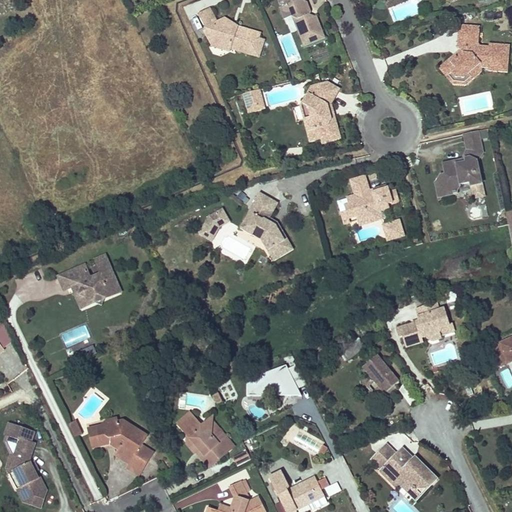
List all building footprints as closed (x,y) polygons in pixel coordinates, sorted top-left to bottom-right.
[(284,0),(287,6),(281,8),(286,20),(295,17),(302,20),(305,24),(302,30),(308,45),(330,36),(322,17),(318,19),(311,21),(310,17),(312,16),(313,12),(309,2),(304,0),(284,0)] [(210,9),(200,14),(208,28),(205,30),(213,45),(227,50),(231,48),(252,54),(253,52),(260,53),(264,41),(258,39),(259,36),(260,33),(232,24),(230,22),(225,25),(218,23),(217,23),(210,9)] [(189,20),(196,31),(201,28),(194,17),(189,20)] [(302,20),(295,17),(302,30),(305,24),(302,20)] [(481,27),(460,26),(459,47),(462,50),(466,50),(466,53),(460,58),(459,56),(452,62),(450,59),(440,68),(448,77),(453,74),(456,78),(467,78),(471,75),(476,80),(483,74),(483,70),(489,70),(489,73),(509,73),(510,46),(491,45),(491,47),(483,47),(481,44),(481,27)] [(466,53),(466,50),(462,50),(450,59),(452,62),(459,56),(460,58),(466,53)] [(454,85),(470,86),(476,80),(471,75),(467,78),(456,78),(453,74),(448,77),(454,85)] [(326,82),(310,87),(300,105),(306,109),(309,119),(302,121),(308,144),(318,141),(320,146),(340,141),(335,123),(331,123),(326,108),(330,107),(340,91),(326,82)] [(266,110),(261,90),(258,91),(262,107),(248,111),(249,114),(266,110)] [(262,107),(258,91),(243,95),(248,111),(262,107)] [(306,109),(300,105),(298,107),(302,121),(309,119),(306,109)] [(331,123),(335,123),(330,107),(326,108),(331,123)] [(474,132),(462,135),(464,143),(478,140),(477,132),(474,132)] [(482,153),(478,140),(464,143),(466,151),(461,160),(462,164),(456,165),(455,161),(442,164),(445,176),(440,177),(436,183),(452,194),(455,194),(459,186),(468,183),(469,187),(480,185),(475,164),(482,153)] [(363,180),(349,184),(353,198),(335,203),(338,211),(342,210),(345,220),(355,217),(363,215),(364,219),(378,215),(378,213),(388,210),(387,207),(398,204),(395,193),(387,194),(386,191),(368,196),(367,193),(363,180)] [(436,189),(438,197),(444,196),(452,194),(436,183),(435,183),(436,189)] [(368,196),(386,191),(385,187),(367,193),(368,196)] [(279,204),(261,194),(249,214),(255,217),(249,227),(257,232),(255,237),(262,241),(275,262),(295,250),(281,227),(278,228),(276,225),(269,221),(271,218),(279,204)] [(217,217),(219,222),(209,240),(212,242),(220,227),(229,222),(222,209),(215,213),(218,217),(217,217)] [(199,234),(209,240),(219,222),(217,217),(218,217),(215,213),(209,216),(199,234)] [(249,214),(241,229),(255,237),(257,232),(249,227),(255,217),(249,214)] [(358,227),(380,220),(378,215),(364,219),(363,215),(355,217),(358,227)] [(281,227),(278,222),(271,218),(269,221),(276,225),(278,228),(281,227)] [(398,223),(381,228),(386,243),(402,238),(398,223)] [(104,256),(94,261),(96,266),(106,261),(104,256)] [(84,267),(74,271),(82,289),(80,296),(86,298),(90,307),(95,305),(106,300),(121,293),(106,261),(96,266),(100,276),(90,281),(84,267)] [(72,289),(82,311),(90,307),(86,298),(80,296),(82,289),(74,271),(58,278),(65,292),(72,289)] [(405,337),(408,347),(418,344),(424,342),(423,338),(428,337),(429,340),(434,342),(442,340),(442,337),(441,334),(444,328),(450,326),(446,310),(441,312),(439,304),(418,310),(421,320),(422,319),(419,325),(417,323),(399,328),(402,337),(405,337)] [(455,334),(453,325),(450,326),(444,328),(441,334),(442,337),(455,334)] [(3,327),(0,329),(0,344),(3,349),(14,341),(3,327)] [(511,336),(499,343),(507,362),(511,360),(511,336)] [(507,362),(499,343),(488,347),(497,367),(507,362)] [(77,362),(96,355),(93,346),(74,353),(77,362)] [(399,382),(377,356),(363,367),(384,393),(399,382)] [(288,363),(247,380),(247,396),(301,395),(297,386),(306,382),(298,362),(289,366),(288,363)] [(220,410),(225,408),(219,396),(214,399),(220,410)] [(192,416),(181,425),(183,427),(194,418),(192,416)] [(109,424),(96,427),(100,447),(112,444),(121,450),(124,446),(137,455),(130,465),(127,469),(138,477),(153,454),(141,447),(148,437),(124,421),(120,421),(119,418),(108,420),(109,424)] [(194,418),(183,427),(187,432),(194,441),(188,446),(197,456),(198,455),(203,451),(207,457),(203,460),(212,470),(236,449),(225,437),(214,435),(214,431),(203,429),(194,418)] [(75,424),(70,427),(74,436),(80,433),(75,424)] [(214,431),(214,435),(225,437),(215,425),(214,431)] [(10,458),(5,472),(13,475),(20,491),(18,498),(21,506),(38,511),(45,493),(35,474),(33,475),(29,467),(27,463),(32,447),(29,446),(32,436),(7,427),(4,437),(7,438),(4,446),(10,458)] [(91,428),(96,448),(100,447),(96,427),(91,428)] [(187,432),(185,443),(188,446),(194,441),(187,432)] [(387,445),(371,461),(382,472),(380,473),(389,482),(395,477),(402,484),(407,489),(414,489),(428,489),(437,480),(415,459),(414,461),(406,461),(399,453),(397,455),(387,445)] [(121,450),(117,456),(130,465),(137,455),(124,446),(121,450)] [(414,461),(402,450),(399,453),(406,461),(414,461)] [(203,451),(198,455),(203,460),(207,457),(203,451)] [(252,461),(248,452),(234,459),(238,468),(252,461)] [(5,472),(18,498),(20,491),(13,475),(5,472)] [(280,511),(291,511),(309,503),(312,510),(327,503),(324,496),(321,491),(317,483),(315,478),(285,492),(277,476),(266,482),(274,498),(280,511)] [(410,495),(416,501),(428,489),(414,489),(407,489),(402,484),(395,477),(389,482),(397,490),(400,486),(410,495)] [(211,511),(207,511),(265,511),(259,500),(251,503),(247,494),(251,491),(246,480),(229,488),(235,499),(231,510),(225,509),(223,511),(211,511)] [(324,480),(317,483),(321,491),(329,488),(324,480)]
